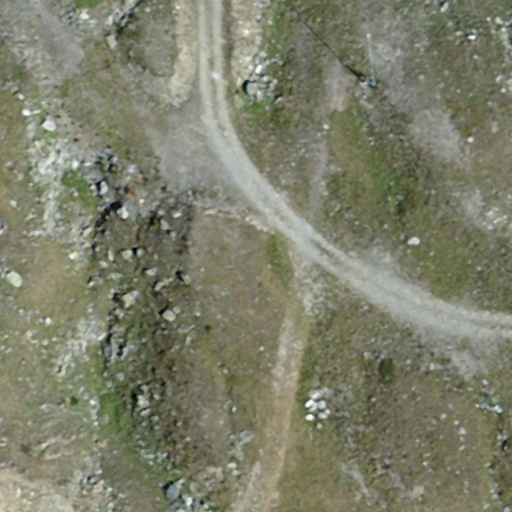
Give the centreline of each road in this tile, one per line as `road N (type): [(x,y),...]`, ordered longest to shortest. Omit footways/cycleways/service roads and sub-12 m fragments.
road 1 (track): [(203,0),(230,171),(322,269),(454,335),(511,340)]
road 2 (track): [(322,269),(245,511)]
